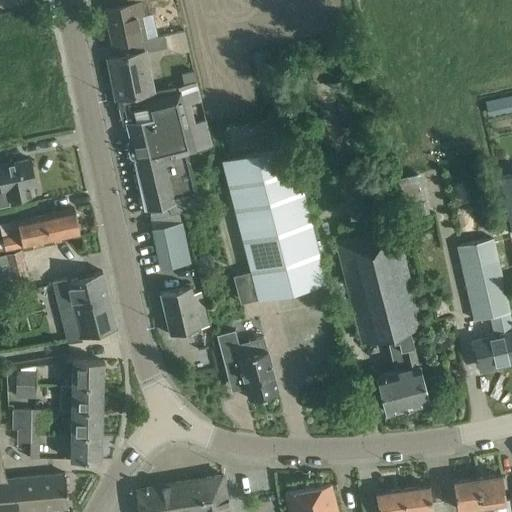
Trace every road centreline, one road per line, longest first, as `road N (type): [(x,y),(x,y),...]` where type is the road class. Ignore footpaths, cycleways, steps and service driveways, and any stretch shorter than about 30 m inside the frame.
road 1 (tertiary): [(167,422),(128,296),(65,0)]
road 2 (secondary): [(167,422),(254,448),(415,443),(511,426)]
